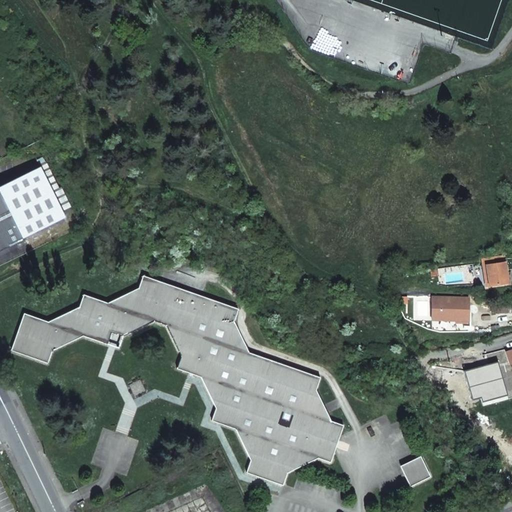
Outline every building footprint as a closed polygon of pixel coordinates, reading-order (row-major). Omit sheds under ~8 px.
[(24,240),(67,219),(61,207),(42,168),(0,187),(0,251),(9,247),(24,239),(24,240)] [(504,255),(481,258),(482,266),(486,265),(489,286),(508,283),(504,255)] [(238,309),(143,275),(138,288),(107,303),(83,294),(79,307),(48,321),(24,313),(11,350),(47,363),(51,351),(83,336),(107,345),(111,333),(123,336),(154,321),(166,325),(180,357),(176,369),(200,377),(215,408),(211,421),(235,429),(250,460),(246,473),(282,485),(287,473),(318,458),(330,462),(343,425),(331,421),(316,390),(320,378),(249,352),(234,322),(238,309)] [(468,320),(468,298),(432,297),(431,319),(468,320)] [(494,314),(511,312),(511,305),(493,306),(494,314)] [(123,336),(111,333),(107,345),(118,349),(123,336)] [(505,350),(475,358),(480,375),(510,368),(505,350)] [(471,358),(454,361),(454,363),(456,368),(456,370),(472,367),(471,358)] [(511,387),(490,393),(490,398),(511,393),(511,387)] [(430,477),(425,467),(425,466),(420,456),(410,461),(415,471),(405,476),(410,487),(430,477)] [(405,476),(415,471),(410,461),(400,466),(405,476)]
